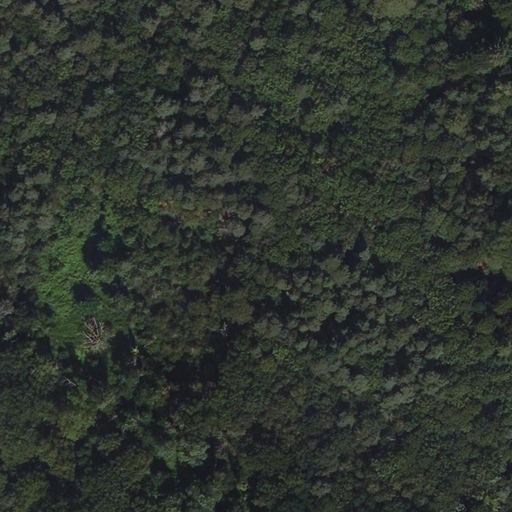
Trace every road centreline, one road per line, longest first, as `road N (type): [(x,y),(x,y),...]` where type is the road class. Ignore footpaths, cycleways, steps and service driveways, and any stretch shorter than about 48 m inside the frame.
road 1 (track): [(511,453),(415,181),(392,63),(360,0)]
road 2 (track): [(0,332),(332,511)]
